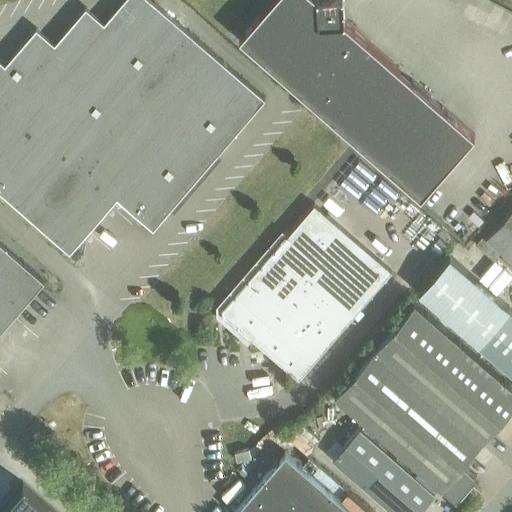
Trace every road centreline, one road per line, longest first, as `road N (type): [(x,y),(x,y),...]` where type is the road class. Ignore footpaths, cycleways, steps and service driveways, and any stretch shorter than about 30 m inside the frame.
road 1 (unclassified): [(155,511),(243,416),(88,280)]
road 2 (unknown): [(110,299),(0,421)]
